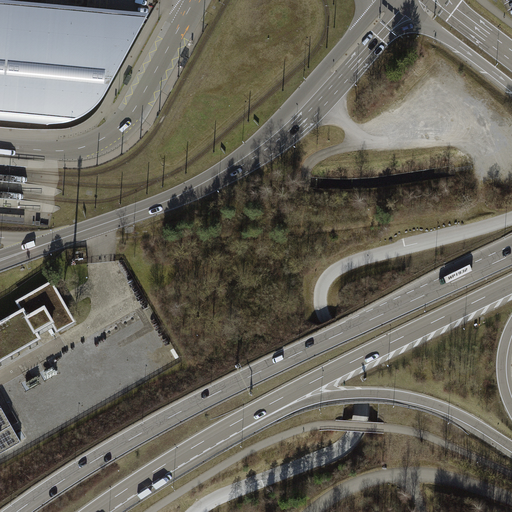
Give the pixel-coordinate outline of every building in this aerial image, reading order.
[(11,0),(0,0),(0,15),(61,21),(140,28),(148,12),(11,0)] [(47,122),(47,121),(52,122),(57,122),(62,122),(67,121),(71,120),(76,118),(80,116),(85,113),(89,110),(93,106),(97,102),(101,98),(104,93),(140,28),(61,21),(0,15),(0,120),(47,124),(47,122)] [(0,215),(0,221),(24,224),(25,218),(0,215)] [(58,330),(74,321),(67,308),(60,297),(52,281),(17,301),(22,309),(0,321),(0,359),(39,337),(40,337),(39,335),(36,330),(52,321),(57,331),(58,330)] [(0,454),(21,442),(13,429),(2,409),(0,410),(0,454)]
